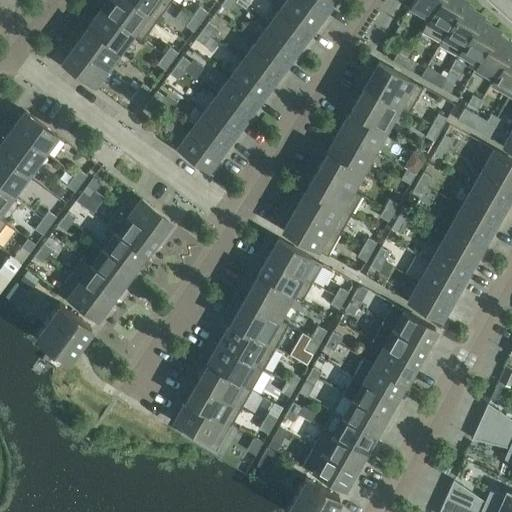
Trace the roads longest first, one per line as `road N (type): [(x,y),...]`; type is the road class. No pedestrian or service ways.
road 1 (residential): [(124,381),(375,0)]
road 2 (residential): [(382,511),(511,271)]
